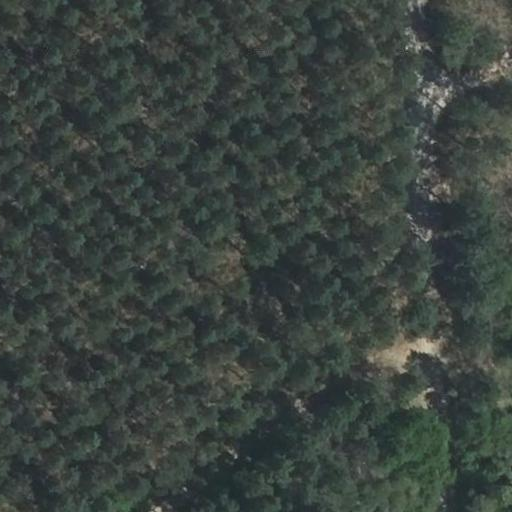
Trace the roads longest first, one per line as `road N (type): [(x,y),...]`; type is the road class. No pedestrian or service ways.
road 1 (track): [(446,511),(415,0)]
road 2 (track): [(168,511),(433,308)]
